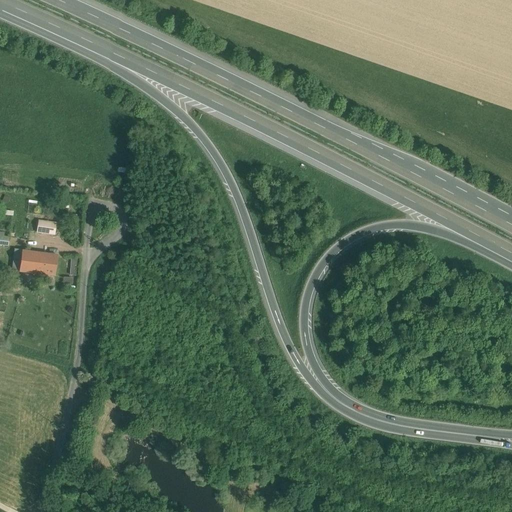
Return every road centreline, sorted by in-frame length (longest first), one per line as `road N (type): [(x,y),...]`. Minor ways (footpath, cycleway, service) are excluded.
road 1 (motorway): [(130,61),(197,130),(223,172),(279,326),(321,388),(381,425),(511,445)]
road 2 (motorway): [(511,224),(56,0)]
road 3 (motorway): [(511,435),(405,422),(350,403),(321,373),(306,331),(321,268),(365,232),(395,224),(477,234)]
road 4 (motorway): [(130,61),(477,234)]
road 5 (unclassified): [(43,511),(77,368),(86,237)]
road 6 (motorway): [(0,1),(130,61)]
